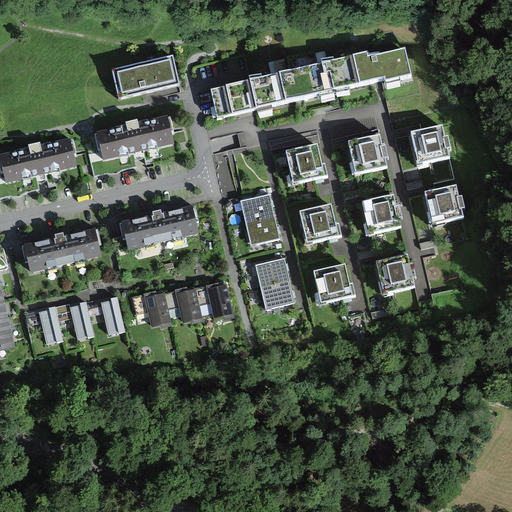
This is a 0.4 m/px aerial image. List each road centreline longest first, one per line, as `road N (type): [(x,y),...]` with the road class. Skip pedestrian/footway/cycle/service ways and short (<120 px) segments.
road 1 (track): [(511,409),(447,400),(256,449)]
road 2 (residential): [(0,221),(204,175)]
road 3 (residential): [(184,511),(119,476),(0,437)]
road 4 (track): [(256,449),(99,468)]
